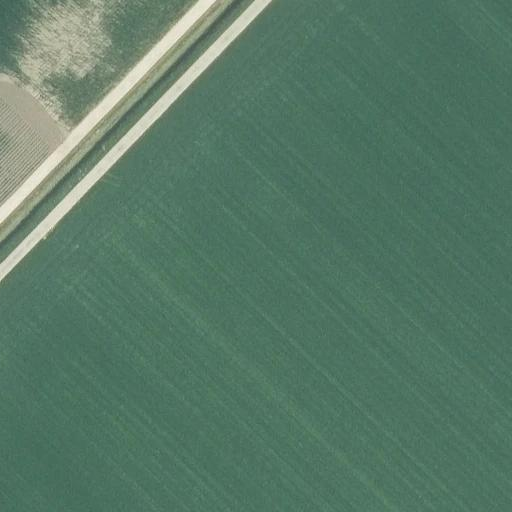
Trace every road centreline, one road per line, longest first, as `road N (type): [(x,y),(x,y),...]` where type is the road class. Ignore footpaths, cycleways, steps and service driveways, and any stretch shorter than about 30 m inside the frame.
road 1 (track): [(0,274),(265,0)]
road 2 (track): [(207,0),(0,214)]
